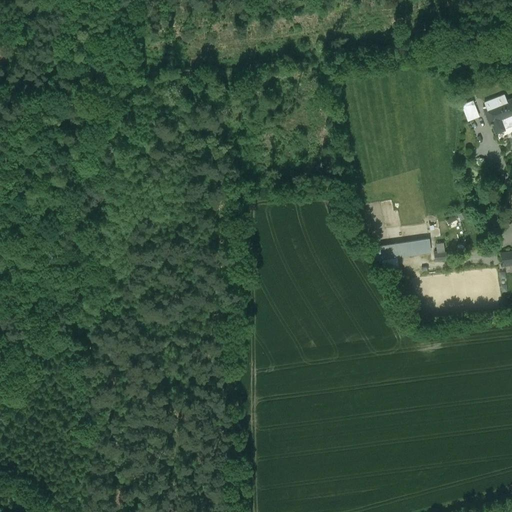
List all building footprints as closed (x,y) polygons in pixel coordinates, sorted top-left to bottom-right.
[(504,95),(484,103),(486,108),(484,109),(489,124),(490,123),(491,124),(492,124),(495,133),(505,129),(504,126),(507,125),(508,126),(511,124),(511,98),(507,100),(504,95)] [(473,101),(461,106),(467,121),(479,116),(473,101)] [(428,238),(401,242),(403,255),(430,251),(428,238)] [(401,242),(374,246),(376,259),(403,255),(401,242)] [(511,251),(502,253),(503,264),(511,263),(511,251)] [(446,252),(434,253),(435,260),(447,259),(446,252)]
